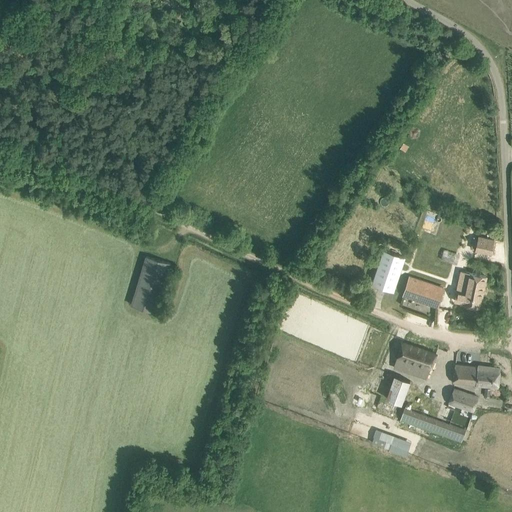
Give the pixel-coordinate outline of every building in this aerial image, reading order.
[(476,250),(491,254),(494,240),(479,237),(476,250)] [(441,258),(457,265),(461,255),(445,249),(441,258)] [(373,283),(393,290),(404,257),(384,250),(373,283)] [(131,304),(155,312),(170,263),(146,256),(131,304)] [(463,302),(463,303),(480,307),(486,276),(469,273),(465,293),(457,291),(454,301),(463,302)] [(443,289),(433,286),(409,278),(404,294),(437,305),(443,289)] [(394,367),(426,379),(435,353),(403,341),(394,367)] [(453,381),(498,387),(500,368),(478,365),(478,367),(455,364),(453,381)] [(386,397),(402,403),(411,380),(394,374),(386,397)] [(449,402),(473,411),(478,397),(454,388),(449,402)] [(404,408),(400,420),(461,441),(465,430),(405,408),(404,408)] [(457,459),(463,461),(465,452),(459,450),(457,459)]
